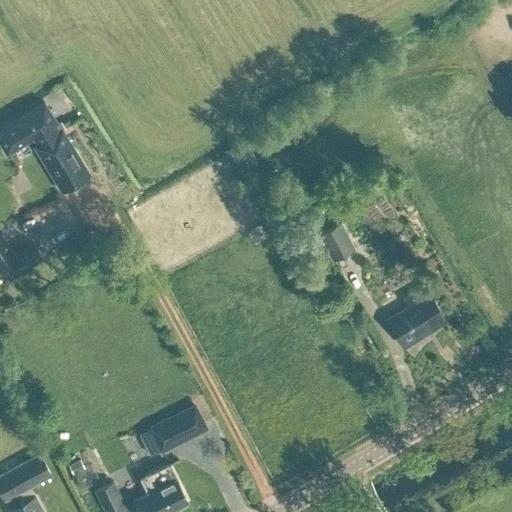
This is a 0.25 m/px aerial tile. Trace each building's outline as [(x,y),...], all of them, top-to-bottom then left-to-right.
[(56,120),(44,99),(0,126),(0,142),(6,151),(33,134),(37,141),(34,143),(61,187),(88,170),(61,126),(57,128),(53,122),(56,120)] [(339,219),(315,232),(331,260),(355,247),(339,219)] [(1,233),(0,233),(0,262),(9,277),(42,256),(33,241),(15,253),(1,233)] [(387,317),(403,343),(444,318),(424,285),(404,297),(408,304),(387,317)] [(195,435),(207,429),(196,408),(184,414),(195,435)] [(162,451),(171,447),(160,425),(152,430),(162,451)] [(0,471),(0,491),(4,499),(51,472),(39,450),(0,471)] [(168,462),(140,475),(147,490),(132,498),(139,511),(160,511),(170,507),(171,509),(184,502),(183,501),(186,499),(168,462)] [(106,511),(128,511),(116,487),(98,496),(106,511)] [(44,511),(34,492),(7,506),(10,511),(44,511)]
